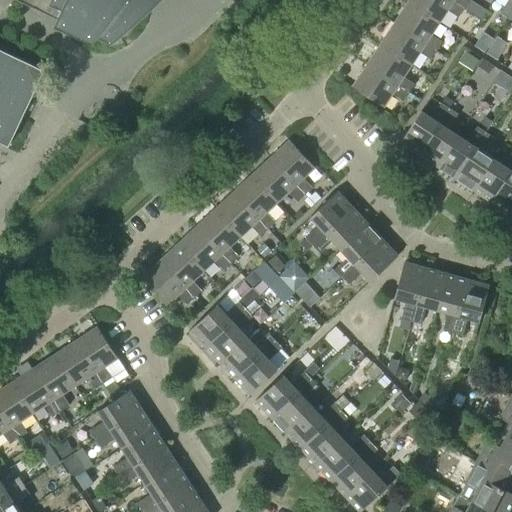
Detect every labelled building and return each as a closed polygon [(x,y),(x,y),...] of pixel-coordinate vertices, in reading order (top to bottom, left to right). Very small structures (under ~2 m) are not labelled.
[(0,0),(0,141),(9,146),(45,69),(0,48),(0,0),(19,0),(58,18),(55,25),(93,43),(98,37),(108,41),(152,0),(0,0)] [(464,8),(451,0),(409,0),(408,1),(439,22),(448,10),(458,17),(464,8)] [(451,0),(464,8),(469,0),(451,0)] [(509,18),(511,13),(511,0),(508,0),(500,12),(509,18)] [(439,22),(408,1),(394,22),(436,50),(442,41),(431,34),(439,22)] [(436,50),(394,22),(380,43),(412,64),(420,52),(431,59),(436,50)] [(499,57),(507,43),(485,30),(477,44),(499,57)] [(412,64),(380,43),(367,64),(409,92),(414,83),(403,76),(412,64)] [(409,92),(367,64),(352,86),(383,107),(392,94),(403,101),(409,92)] [(511,92),(511,74),(501,70),(494,83),(511,92)] [(418,154),(450,108),(441,102),(431,117),(421,111),(400,142),(418,154)] [(436,166),(457,135),(448,129),(458,114),(450,108),(418,154),(436,166)] [(87,123),(79,119),(73,129),(81,133),(87,123)] [(454,177),(485,131),(477,126),(466,141),(457,135),(436,166),(454,177)] [(472,189),(493,158),(483,152),(493,137),(485,131),(454,177),(472,189)] [(289,140),(271,158),(305,195),(312,188),(303,178),(315,167),(289,140)] [(490,201),(511,169),(511,150),(502,165),(493,158),(472,189),(490,201)] [(305,195),(271,158),(252,175),(278,202),(288,192),(298,202),(305,195)] [(508,213),(511,207),(511,169),(490,201),(508,213)] [(278,202),(252,175),(234,192),(268,229),(276,222),(267,213),(278,202)] [(268,229),(234,192),(215,209),(241,237),(251,227),(261,236),(268,229)] [(313,246),(353,208),(338,192),(310,217),(319,226),(305,238),(313,246)] [(340,250),(368,224),(353,208),(313,246),(320,254),(333,242),(340,250)] [(241,237),(215,209),(197,226),(232,263),(239,256),(230,247),(241,237)] [(342,277),(382,239),(368,224),(340,250),(348,258),(335,270),(342,277)] [(232,263),(197,226),(179,243),(204,271),(215,260),(224,270),(232,263)] [(397,255),(382,239),(342,277),(349,285),(362,273),(370,281),(397,255)] [(204,271),(179,243),(160,261),(194,298),(202,291),(193,281),(204,271)] [(194,298),(160,261),(141,279),(166,306),(178,295),(187,305),(194,298)] [(410,321),(426,268),(404,262),(394,298),(405,301),(400,318),(410,321)] [(278,279),(263,263),(255,270),(269,286),(278,279)] [(304,283),(290,268),(282,275),(296,290),(304,283)] [(436,309),(446,274),(426,268),(410,321),(420,323),(425,306),(436,309)] [(453,332),(468,279),(446,274),(436,309),(447,312),(443,329),(453,332)] [(489,285),(468,279),(453,332),(463,335),(468,318),(479,321),(489,285)] [(292,295),(278,280),(270,287),(283,302),(292,295)] [(250,306),(261,291),(251,285),(241,300),(250,306)] [(205,347),(246,309),(238,301),(225,314),(217,305),(190,330),(205,347)] [(220,363),(247,337),(240,329),(253,316),(246,309),(205,347),(220,363)] [(97,327),(76,341),(103,383),(112,378),(104,367),(117,358),(97,327)] [(235,379),(275,341),(268,333),(255,345),(247,337),(220,363),(235,379)] [(103,383),(76,341),(54,355),(74,386),(87,378),(94,389),(103,383)] [(282,348),(275,341),(235,379),(250,395),(277,369),(269,361),(282,348)] [(74,386),(54,355),(33,368),(60,411),(69,406),(62,394),(74,386)] [(60,411),(33,368),(12,382),(32,414),(45,406),(52,416),(60,411)] [(271,417),(311,379),(304,371),(291,384),(282,375),(255,400),(271,417)] [(286,433),(313,407),(305,399),(319,386),(311,379),(271,417),(286,433)] [(32,414),(12,382),(0,389),(0,410),(18,439),(27,433),(19,422),(32,414)] [(95,439),(140,408),(129,391),(97,410),(104,421),(89,430),(95,439)] [(444,400),(431,395),(427,408),(437,414),(444,400)] [(511,396),(511,395),(499,418),(511,425),(506,436),(511,439),(511,396)] [(301,449),(341,411),(334,403),(321,415),(313,407),(286,433),(301,449)] [(152,427),(140,408),(95,439),(100,447),(115,438),(121,447),(152,427)] [(18,439),(0,410),(0,434),(2,433),(10,444),(18,439)] [(427,410),(415,423),(428,435),(436,419),(427,410)] [(316,465),(343,439),(335,430),(348,418),(341,411),(301,449),(316,465)] [(119,475),(164,445),(152,427),(121,447),(128,457),(113,466),(119,475)] [(330,481),(371,442),(363,435),(351,447),(343,439),(316,465),(330,481)] [(511,439),(506,436),(500,446),(487,440),(476,461),(509,479),(511,473),(511,439)] [(50,440),(39,448),(53,467),(63,459),(50,440)] [(69,440),(57,446),(62,457),(75,450),(69,440)] [(345,496),(372,470),(364,462),(378,450),(371,442),(330,481),(345,496)] [(176,463),(164,445),(119,475),(124,484),(139,474),(145,484),(176,463)] [(74,453),(62,461),(71,475),(74,473),(77,476),(86,470),(74,453)] [(511,492),(504,488),(509,479),(476,461),(464,483),(477,490),(471,501),(491,511),(507,511),(511,503),(511,492)] [(187,481),(176,463),(145,484),(151,493),(136,502),(142,511),(187,481)] [(380,479),(372,470),(345,496),(359,511),(400,474),(393,466),(380,479)] [(85,473),(78,478),(85,489),(93,484),(85,473)] [(0,500),(24,485),(18,476),(3,486),(0,481),(0,500)] [(163,511),(180,511),(199,499),(187,481),(142,511),(158,511),(162,510),(163,511)] [(0,511),(20,511),(15,504),(30,494),(24,485),(0,500),(0,511)] [(491,511),(471,501),(459,494),(448,511),(491,511)] [(207,511),(199,499),(180,511),(207,511)]
